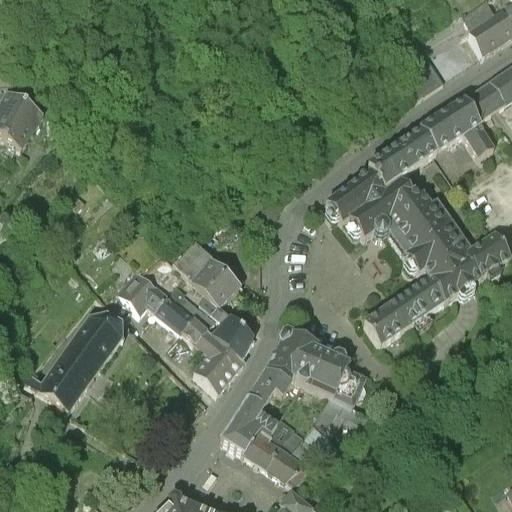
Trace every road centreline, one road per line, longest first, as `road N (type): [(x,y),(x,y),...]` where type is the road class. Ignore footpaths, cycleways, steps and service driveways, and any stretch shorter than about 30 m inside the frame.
road 1 (residential): [(245,386),(272,338),(282,242),(294,211),(356,161),(511,62)]
road 2 (residential): [(145,511),(191,465),(245,386)]
